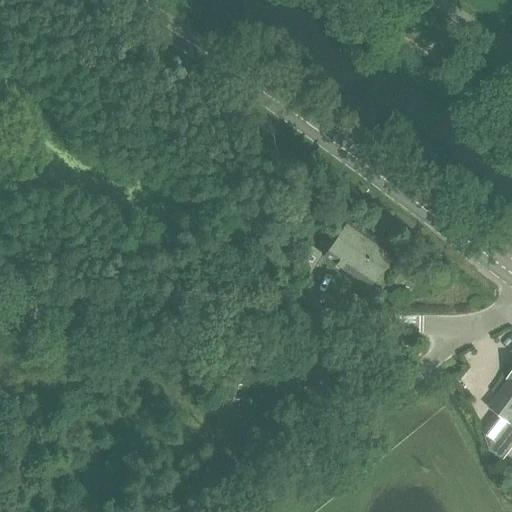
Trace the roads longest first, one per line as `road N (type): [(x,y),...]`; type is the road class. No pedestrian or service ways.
road 1 (secondary): [(511,274),(124,0)]
road 2 (unclassified): [(420,324),(0,313)]
road 3 (unclassified): [(241,511),(481,324)]
